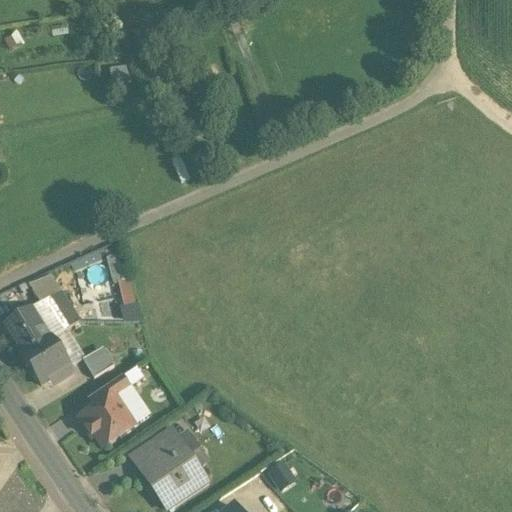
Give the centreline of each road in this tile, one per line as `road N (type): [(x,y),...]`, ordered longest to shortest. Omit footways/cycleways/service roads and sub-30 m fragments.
road 1 (track): [(444,78),(422,99),(0,285)]
road 2 (tertiary): [(88,511),(0,380)]
